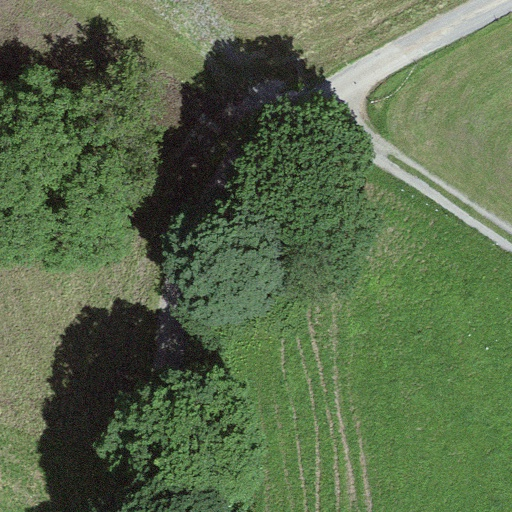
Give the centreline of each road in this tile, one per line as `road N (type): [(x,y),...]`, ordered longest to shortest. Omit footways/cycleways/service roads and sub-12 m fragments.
road 1 (track): [(314,107),(248,159),(197,238),(182,279),(154,511)]
road 2 (track): [(314,107),(511,240)]
road 3 (track): [(507,0),(314,107)]
